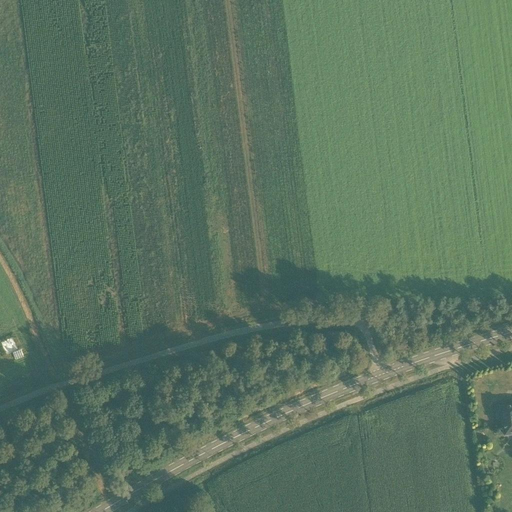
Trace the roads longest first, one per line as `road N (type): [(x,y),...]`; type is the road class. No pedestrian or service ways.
road 1 (unclassified): [(0,419),(107,372),(300,325),(365,327),(388,374)]
road 2 (tertiary): [(388,374),(108,511)]
road 3 (tertiary): [(511,332),(388,374)]
